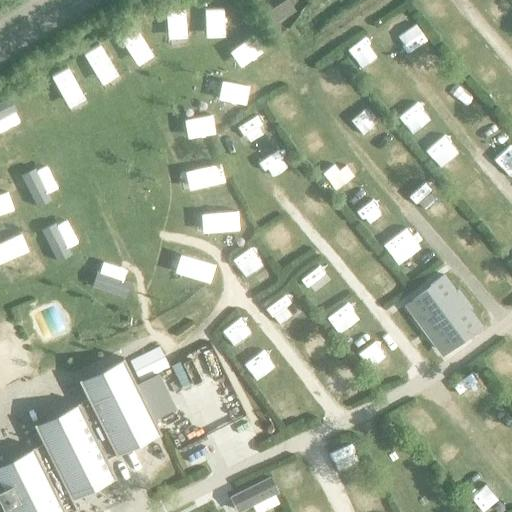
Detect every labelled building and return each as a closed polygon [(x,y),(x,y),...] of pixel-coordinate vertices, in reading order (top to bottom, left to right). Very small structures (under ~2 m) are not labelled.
[(186,32),(183,0),(164,0),(167,33),(186,32)] [(285,0),(276,6),(283,18),(293,12),(285,0)] [(413,26),(433,12),(424,0),(415,0),(402,9),(413,26)] [(223,30),(222,5),(203,6),(204,31),(223,30)] [(150,50),(133,23),(118,32),(135,59),(150,50)] [(432,52),(452,45),(446,29),(426,36),(432,52)] [(261,48),(249,32),(231,45),(242,61),(261,48)] [(507,60),(511,56),(511,32),(496,43),(507,60)] [(117,69),(101,42),(83,52),(99,79),(117,69)] [(346,46),(335,55),(347,71),(358,62),(346,46)] [(455,69),(468,86),(485,72),(472,56),(455,69)] [(83,92),(68,65),(52,74),(66,101),(83,92)] [(249,82),(222,75),(218,94),(244,101),(249,82)] [(497,118),(511,107),(511,102),(502,89),(485,101),(497,118)] [(0,116),(14,109),(7,94),(0,97),(0,116)] [(274,130),(286,121),(275,106),(262,115),(274,130)] [(212,130),(210,113),(184,115),(186,133),(212,130)] [(245,119),(227,129),(236,147),(254,137),(245,119)] [(501,172),(511,164),(511,158),(502,146),(489,156),(501,172)] [(265,157),(249,170),(263,187),(279,174),(265,157)] [(221,178),(216,160),(184,168),(189,186),(221,178)] [(396,160),(381,171),(392,185),(406,174),(396,160)] [(49,196),(33,164),(20,171),(36,203),(49,196)] [(440,185),(450,200),(467,190),(456,174),(440,185)] [(0,210),(10,207),(5,188),(0,189),(0,210)] [(411,213),(427,199),(418,189),(402,203),(411,213)] [(355,236),(379,215),(363,197),(339,218),(355,236)] [(238,228),(238,208),(201,210),(201,229),(238,228)] [(71,251),(55,218),(40,226),(56,259),(71,251)] [(0,258),(27,248),(20,230),(0,237),(0,258)] [(260,259),(279,247),(267,230),(249,242),(260,259)] [(511,270),(511,241),(500,248),(511,270)] [(379,262),(400,252),(395,242),(374,252),(379,262)] [(209,278),(214,261),(181,251),(176,269),(209,278)] [(129,279),(96,268),(91,283),(124,293),(129,279)] [(481,329),(442,276),(402,306),(440,358),(481,329)] [(274,338),(292,325),(273,300),(255,314),(274,338)] [(326,329),(343,318),(337,309),(319,320),(326,329)] [(40,316),(16,326),(26,350),(50,340),(40,316)] [(227,329),(209,341),(226,367),(243,355),(227,329)] [(300,334),(285,343),(296,362),(311,353),(300,334)] [(348,356),(362,378),(380,365),(366,344),(348,356)] [(32,447),(0,463),(0,505),(2,509),(6,506),(8,511),(69,511),(75,509),(75,511),(77,510),(72,500),(115,478),(105,459),(114,454),(115,456),(160,434),(159,431),(123,360),(122,358),(77,380),(87,399),(78,404),(77,402),(32,425),(42,444),(33,449),(32,447)] [(313,377),(321,394),(336,387),(328,370),(313,377)] [(443,393),(454,409),(470,399),(458,382),(443,393)] [(269,420),(285,406),(272,391),(256,405),(269,420)] [(489,415),(473,426),(481,438),(497,428),(489,415)] [(326,476),(345,471),(338,446),(319,452),(326,476)] [(435,475),(454,460),(447,452),(428,467),(435,475)] [(410,473),(396,482),(407,498),(421,489),(410,473)] [(277,489),(270,474),(230,491),(237,507),(277,489)] [(474,482),(457,495),(469,511),(486,498),(474,482)] [(360,487),(338,496),(345,511),(355,511),(368,506),(360,487)]
